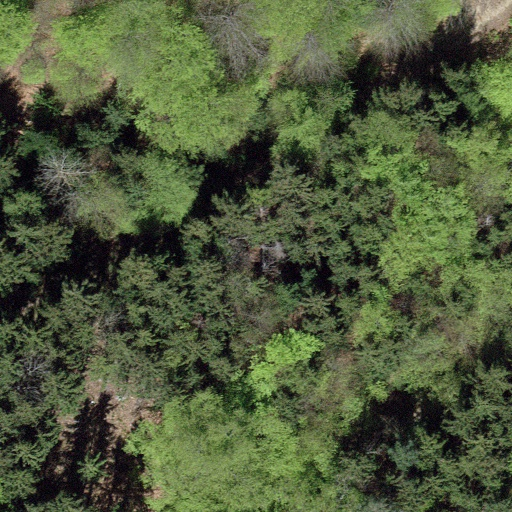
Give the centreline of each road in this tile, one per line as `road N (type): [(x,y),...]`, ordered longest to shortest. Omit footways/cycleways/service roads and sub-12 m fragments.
road 1 (track): [(0,331),(367,119),(449,37),(501,0)]
road 2 (track): [(511,348),(252,511)]
